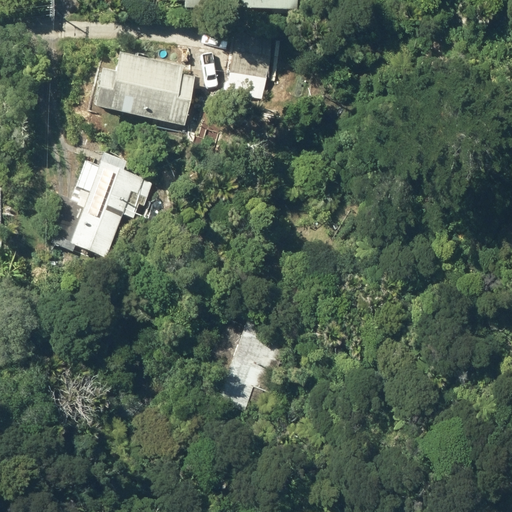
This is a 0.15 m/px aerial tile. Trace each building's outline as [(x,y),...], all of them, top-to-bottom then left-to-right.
[(185,0),(185,13),(298,12),(298,0),(185,0)] [(229,77),(265,80),(269,38),(234,33),(229,77)] [(98,112),(187,129),(196,79),(183,77),(184,68),(122,56),(119,76),(104,73),(98,112)] [(142,209),(151,184),(124,174),(127,164),(104,156),(89,195),(75,190),(70,201),(55,195),(50,246),(71,253),(73,250),(104,260),(122,216),(132,220),(136,206),(142,209)] [(243,306),(208,401),(238,412),(248,387),(265,394),(288,331),(266,323),(269,316),(243,306)]
